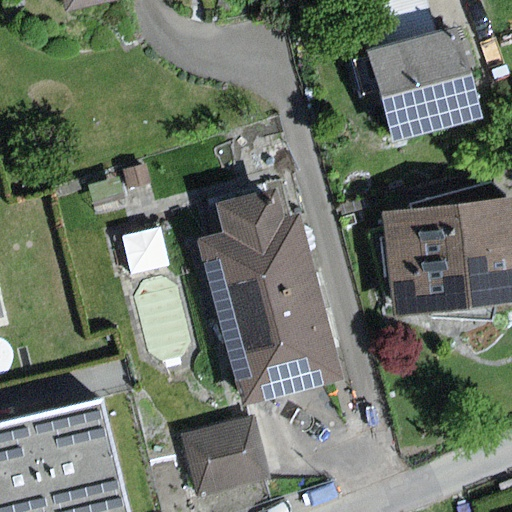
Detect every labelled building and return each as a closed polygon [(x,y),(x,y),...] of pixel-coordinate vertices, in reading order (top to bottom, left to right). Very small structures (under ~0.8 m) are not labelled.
[(73,0),(77,13),(134,0),(73,0)] [(440,36),(430,0),(379,0),(357,6),(372,56),(440,36)] [(440,36),(372,56),(398,144),(490,116),(465,29),(440,36)] [(228,238),(206,243),(243,404),(342,381),(303,217),(289,220),(282,190),(220,204),(228,238)] [(511,197),(383,212),(395,320),(511,306),(511,197)] [(131,511),(108,400),(32,419),(54,511),(131,511)] [(258,417),(184,432),(196,494),(270,479),(258,417)] [(54,511),(32,419),(0,426),(0,511),(54,511)]
